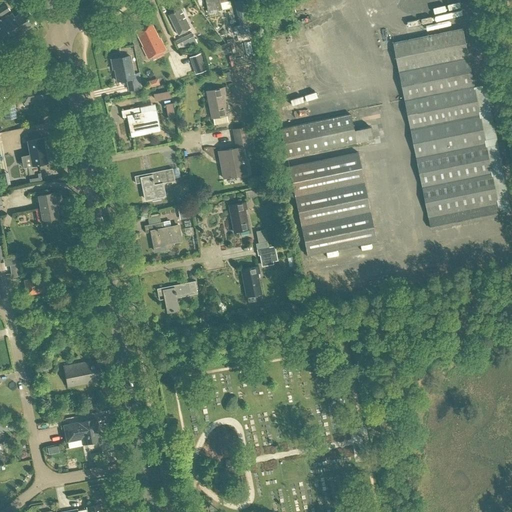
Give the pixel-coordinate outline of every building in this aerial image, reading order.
[(204,0),(207,12),(221,9),(220,2),(231,0),(204,0)] [(243,0),(236,0),(233,1),(237,18),(247,16),(243,0)] [(0,7),(0,16),(10,10),(6,4),(0,7)] [(190,28),(180,8),(168,14),(178,34),(190,28)] [(12,13),(0,20),(0,38),(5,47),(25,34),(23,31),(35,23),(27,9),(14,17),(12,13)] [(158,38),(151,24),(136,31),(143,46),(142,47),(147,57),(165,49),(159,38),(158,38)] [(232,27),(234,35),(249,32),(248,24),(232,27)] [(501,215),(475,87),(463,28),(394,42),(432,229),(501,215)] [(179,48),(185,46),(195,41),(194,38),(191,32),(175,40),(179,48)] [(221,50),(224,55),(231,52),(228,46),(227,47),(221,50)] [(200,52),(188,57),(195,74),(207,69),(200,52)] [(133,73),(129,56),(111,59),(113,69),(114,69),(117,81),(125,79),(128,90),(141,87),(138,72),(133,73)] [(149,80),(151,88),(160,85),(158,78),(149,80)] [(42,87),(42,83),(21,87),(24,104),(45,100),(44,97),(47,96),(45,86),(42,87)] [(223,87),(206,91),(211,117),(212,117),(226,114),(222,94),(224,93),(223,87)] [(155,102),(166,102),(166,98),(172,98),(172,92),(156,92),(155,102)] [(16,117),(13,101),(1,103),(5,119),(16,117)] [(172,103),(165,104),(168,119),(175,118),(172,103)] [(141,113),(140,106),(121,110),(122,117),(128,116),(131,130),(157,125),(155,110),(141,113)] [(312,150),(355,141),(373,138),(370,126),(353,130),(350,114),(280,128),(286,156),(303,152),(303,150),(311,148),(312,150)] [(229,116),(214,118),(215,125),(230,123),(229,116)] [(245,126),(233,129),(234,135),(246,133),(245,126)] [(248,143),(246,133),(234,135),(236,146),(248,143)] [(47,162),(43,137),(27,140),(32,165),(47,162)] [(238,147),(218,151),(223,177),(225,177),(225,178),(247,174),(244,158),(245,158),(243,148),(238,149),(238,147)] [(357,150),(288,164),(306,254),(376,241),(357,150)] [(174,180),(172,168),(134,175),(136,183),(142,181),(145,198),(164,194),(161,183),(174,180)] [(245,191),(246,198),(258,196),(257,188),(245,191)] [(58,217),(53,192),(38,195),(42,220),(58,217)] [(246,208),(245,201),(228,205),(233,231),(248,228),(244,208),(246,208)] [(187,207),(178,208),(180,219),(189,217),(187,207)] [(163,221),(144,225),(145,232),(150,231),(154,250),(165,248),(163,243),(181,239),(178,225),(164,227),(163,221)] [(256,249),(268,246),(265,229),(255,230),(258,242),(255,243),(256,249)] [(268,246),(256,249),(257,254),(269,252),(268,246)] [(269,255),(260,256),(262,266),(271,264),(269,255)] [(6,259),(7,269),(21,266),(19,257),(6,259)] [(259,271),(258,265),(241,268),(246,295),(247,302),(255,300),(254,294),(261,293),(257,272),(259,271)] [(42,275),(40,276),(23,279),(26,295),(40,292),(46,290),(42,275)] [(197,293),(194,280),(156,288),(158,295),(164,294),(167,311),(178,309),(175,297),(197,293)] [(37,361),(39,373),(52,370),(50,359),(37,361)] [(96,363),(95,359),(64,365),(68,386),(95,381),(95,377),(100,376),(97,362),(96,363)] [(100,439),(96,418),(73,422),(72,419),(65,421),(66,424),(63,424),(67,441),(81,438),(82,443),(100,439)] [(53,446),(47,447),(48,454),(55,453),(59,452),(57,445),(53,446)] [(236,460),(223,462),(226,471),(237,470),(236,460)] [(157,510),(165,507),(162,501),(155,504),(157,510)]
